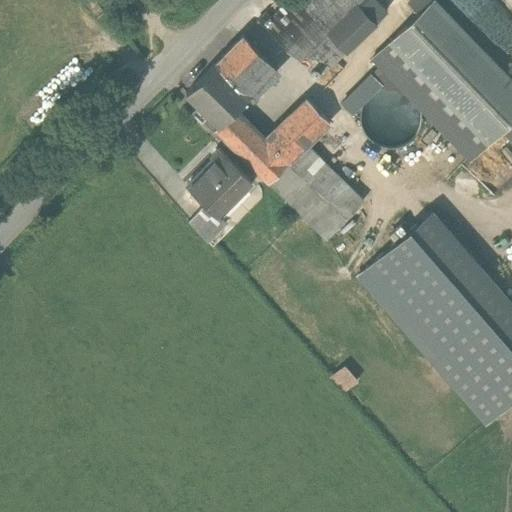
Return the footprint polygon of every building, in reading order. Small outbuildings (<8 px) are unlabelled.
[(285,0),(261,24),(317,79),(387,9),(377,0),(285,0)] [(511,88),(430,3),(366,64),(466,169),(498,138),(511,153),(511,88)] [(217,131),(238,111),(272,78),(234,39),(179,93),(217,131)] [(324,240),(360,205),(306,151),(328,129),(299,100),(263,136),(238,111),(217,131),(324,240)] [(175,190),(208,226),(249,189),(216,153),(175,190)] [(511,385),(511,296),(428,208),(356,276),(485,411),(511,385)] [(208,226),(197,215),(184,227),(204,249),(217,237),(208,226)]
